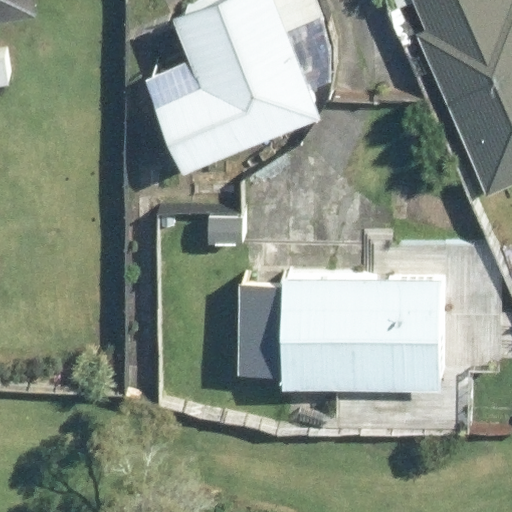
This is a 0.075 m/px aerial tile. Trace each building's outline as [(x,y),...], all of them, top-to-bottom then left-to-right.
[(186,0),(211,56),(162,77),(192,148),(333,89),(295,0),(186,0)] [(511,0),(434,0),(423,5),(498,175),(511,168),(511,0)] [(20,44),(0,46),(0,85),(24,83),(20,44)] [(278,163),(199,164),(199,217),(278,217),(278,163)] [(295,250),(290,349),(448,357),(453,257),(295,250)]
